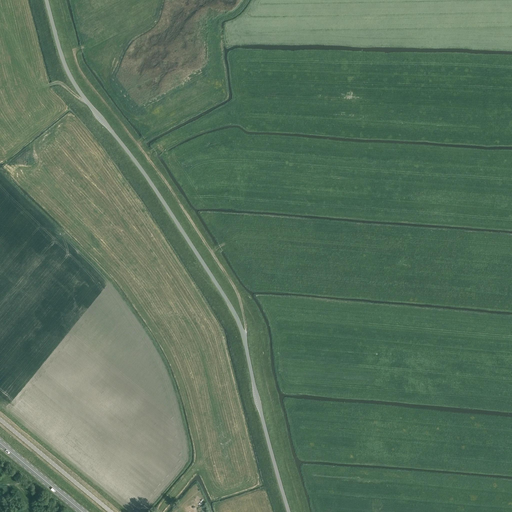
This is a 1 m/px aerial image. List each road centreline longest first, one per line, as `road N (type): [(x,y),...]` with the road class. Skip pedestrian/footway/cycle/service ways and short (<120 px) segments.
road 1 (unclassified): [(289,511),(237,317),(137,164),(71,81),(46,0)]
road 2 (track): [(235,288),(136,143)]
road 3 (unclassified): [(110,511),(0,419)]
